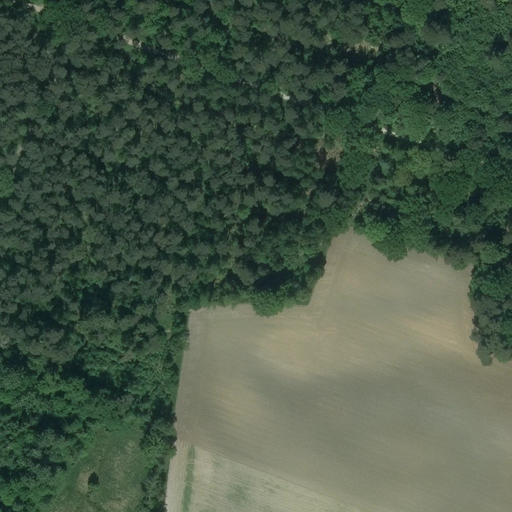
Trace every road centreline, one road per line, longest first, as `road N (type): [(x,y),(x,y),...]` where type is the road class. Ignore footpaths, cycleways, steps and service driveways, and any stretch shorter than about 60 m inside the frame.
road 1 (track): [(7,0),(511,168)]
road 2 (track): [(66,20),(0,207)]
